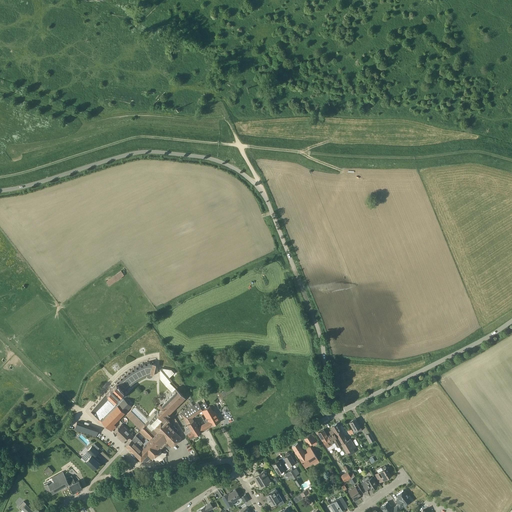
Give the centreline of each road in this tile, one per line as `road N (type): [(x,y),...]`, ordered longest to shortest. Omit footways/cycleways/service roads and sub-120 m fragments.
road 1 (track): [(0,177),(145,136),(414,156),(473,150),(511,160)]
road 2 (unclassified): [(0,190),(145,151),(215,160),(246,175),(272,211),(322,340),(334,413)]
road 3 (track): [(0,88),(90,122),(195,118),(219,108),(260,189)]
road 4 (residential): [(334,413),(511,320)]
road 5 (residential): [(82,495),(233,459)]
road 6 (track): [(9,343),(58,307),(112,378)]
